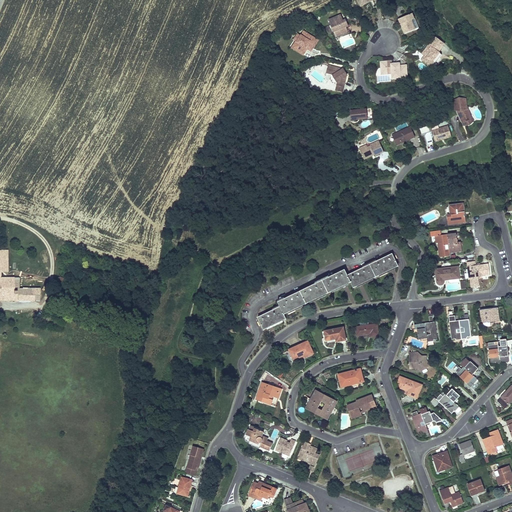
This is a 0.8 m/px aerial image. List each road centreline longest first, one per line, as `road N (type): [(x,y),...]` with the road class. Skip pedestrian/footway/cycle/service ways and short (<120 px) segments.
road 1 (residential): [(384,40),(360,67),(372,97),(391,100),(456,77),(482,90),(491,113),(480,137),(412,163),(397,181)]
road 2 (unknown): [(245,382),(241,364),(258,337),(252,313),(265,299),(387,246),(402,266),(396,305)]
road 3 (residential): [(391,352),(334,360),(311,372),(295,389),(291,418),(335,441),(368,429),(406,435)]
road 4 (residential): [(226,438),(249,373),(290,330),(320,316),(410,305)]
road 5 (residential): [(505,293),(478,226),(489,217),(501,223),(511,262)]
road 6 (residential): [(397,181),(395,216),(421,256),(410,305)]
road 7 (residential): [(511,371),(449,436),(412,451)]
